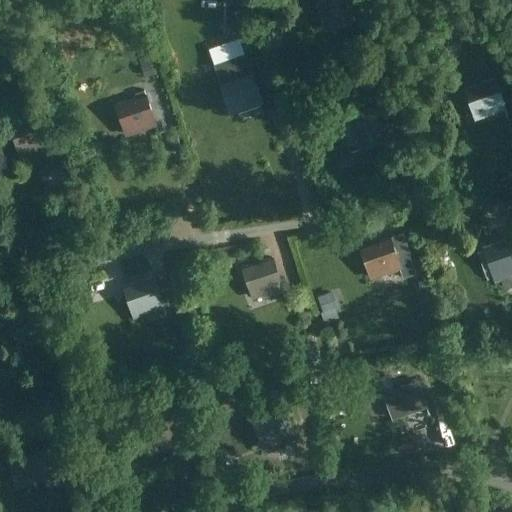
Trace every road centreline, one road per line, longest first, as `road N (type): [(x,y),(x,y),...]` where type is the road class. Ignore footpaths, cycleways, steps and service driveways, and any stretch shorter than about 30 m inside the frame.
road 1 (residential): [(0,283),(304,225),(511,204)]
road 2 (residential): [(193,511),(397,479),(455,479),(511,496)]
